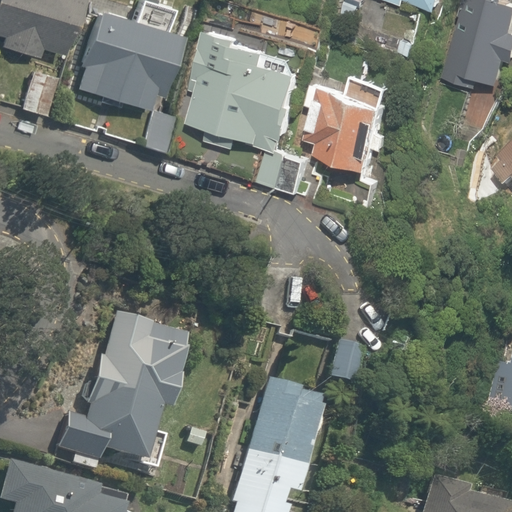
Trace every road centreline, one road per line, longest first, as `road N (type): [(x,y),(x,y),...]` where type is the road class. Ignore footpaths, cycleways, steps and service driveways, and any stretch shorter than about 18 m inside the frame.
road 1 (residential): [(343,263),(271,206),(0,124)]
road 2 (residential): [(0,210),(41,233),(56,264),(55,290),(29,347),(0,384)]
